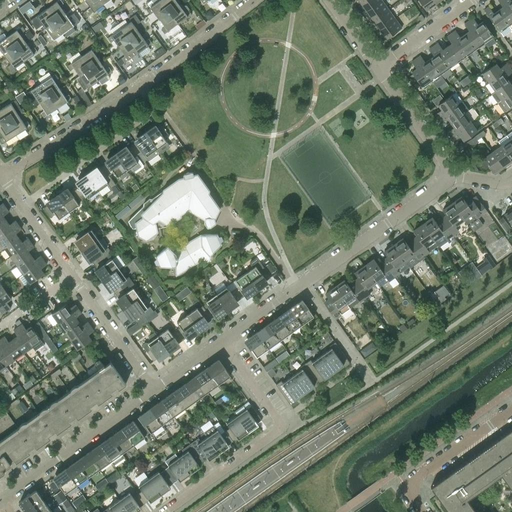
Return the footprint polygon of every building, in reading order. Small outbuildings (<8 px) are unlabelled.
[(60,0),(58,0),(46,9),(55,21),(65,14),(60,6),(63,4),(60,0)] [(100,0),(84,0),(90,7),(87,10),(90,14),(103,5),(100,0)] [(100,0),(103,5),(106,9),(113,4),(110,0),(100,0)] [(169,12),(159,0),(151,0),(147,3),(150,7),(146,10),(150,14),(153,12),(159,20),(169,12)] [(179,5),(175,0),(159,0),(169,12),(179,5)] [(366,11),(381,0),(361,0),(359,1),(366,11)] [(373,20),(388,9),(381,0),(366,11),(373,20)] [(435,4),(432,0),(418,0),(426,10),(435,4)] [(511,23),(511,11),(503,0),(497,0),(502,7),(498,10),(509,26),(511,23)] [(511,0),(511,1),(510,0),(503,0),(511,11),(511,0)] [(177,24),(191,14),(188,10),(189,9),(186,6),(185,6),(181,8),(179,5),(169,12),(177,24)] [(67,11),(70,18),(77,14),(74,7),(67,11)] [(509,26),(498,10),(493,13),(489,7),(484,10),(503,37),(511,30),(509,26)] [(46,9),(30,21),(36,29),(42,25),(45,28),(55,21),(46,9)] [(379,29),(395,18),(388,9),(373,20),(379,29)] [(177,24),(169,12),(159,20),(164,27),(161,30),(164,34),(177,24)] [(72,27),(77,23),(74,19),(71,21),(65,14),(55,21),(64,33),(67,37),(75,31),(72,27)] [(139,34),(134,26),(140,22),(135,15),(129,19),(131,22),(128,24),(125,20),(118,25),(129,41),(139,34)] [(386,39),(401,28),(395,18),(379,29),(386,39)] [(473,18),(468,21),(484,44),(494,37),(482,21),(478,25),(476,22),(473,18)] [(47,32),(43,35),(49,43),(50,43),(64,33),(55,21),(45,28),(47,32)] [(468,21),(464,24),(467,28),(469,31),(464,34),(476,50),(484,44),(468,21)] [(129,41),(118,25),(110,30),(113,34),(107,38),(110,43),(114,40),(119,48),(129,41)] [(25,42),(20,35),(23,32),(20,28),(6,37),(15,49),(25,42)] [(455,30),(451,34),(467,56),(476,50),(464,34),(460,37),(458,35),(455,30)] [(15,49),(6,37),(3,33),(0,35),(0,49),(5,57),(15,49)] [(147,47),(152,43),(148,39),(145,41),(139,34),(129,41),(138,53),(141,57),(149,51),(149,49),(147,47)] [(451,34),(446,37),(449,41),(451,44),(447,47),(458,62),(467,56),(451,34)] [(138,53),(129,41),(119,48),(125,56),(116,62),(119,66),(138,53)] [(24,62),(37,52),(34,47),(31,50),(25,42),(15,49),(24,62)] [(438,43),(433,46),(449,69),(458,62),(447,47),(442,50),(441,47),(438,43)] [(433,46),(429,49),(432,54),(434,56),(429,59),(441,75),(449,69),(433,46)] [(100,62),(94,54),(98,52),(95,47),(81,56),(89,69),(100,62)] [(24,62),(15,49),(5,57),(10,64),(7,67),(10,71),(24,62)] [(89,69),(81,56),(78,52),(68,59),(71,63),(67,66),(70,70),(74,68),(79,76),(89,69)] [(420,55),(416,59),(432,81),(437,88),(445,82),(441,75),(429,59),(425,62),(423,60),(420,55)] [(416,59),(411,62),(414,66),(416,69),(411,72),(413,74),(420,84),(423,88),(432,81),(416,59)] [(107,75),(112,72),(108,67),(105,70),(100,62),(89,69),(98,81),(101,85),(109,80),(109,78),(107,75)] [(488,82),(509,68),(506,63),(499,68),(496,64),(482,73),(488,82)] [(508,81),(505,77),(511,72),(511,71),(509,68),(488,82),(495,91),(508,81)] [(98,81),(89,69),(79,76),(82,79),(78,82),(84,90),(98,81)] [(59,89),(54,81),(58,79),(55,74),(51,77),(48,73),(38,79),(41,83),(49,96),(59,89)] [(413,74),(408,77),(415,88),(420,84),(413,74)] [(497,103),(511,92),(511,85),(511,86),(508,81),(495,91),(491,94),(497,103)] [(49,96),(41,83),(34,88),(26,93),(34,105),(39,103),(49,96)] [(81,88),(77,91),(87,107),(92,104),(81,88)] [(71,99),(68,95),(65,97),(59,89),(49,96),(57,108),(71,99)] [(439,111),(434,115),(437,119),(458,104),(462,101),(455,92),(454,94),(451,95),(445,100),(438,105),(441,110),(439,111)] [(511,105),(511,92),(497,103),(503,112),(511,105)] [(43,117),(57,108),(49,96),(39,103),(44,111),(40,113),(43,117)] [(23,113),(15,100),(0,110),(8,122),(19,116),(23,113)] [(458,104),(437,119),(440,123),(445,120),(447,119),(450,123),(464,113),(468,110),(462,101),(458,104)] [(0,127),(8,122),(0,110),(0,109),(0,127)] [(451,129),(447,132),(450,137),(470,122),(474,119),(468,110),(464,113),(450,123),(454,127),(451,129)] [(30,126),(27,121),(24,124),(19,116),(8,122),(16,135),(30,126)] [(16,135),(8,122),(0,127),(0,132),(3,137),(0,138),(0,140),(2,144),(7,140),(9,145),(19,139),(16,135)] [(470,122),(450,137),(453,141),(457,138),(460,136),(463,141),(477,131),(470,122)] [(163,137),(168,134),(161,124),(156,127),(155,125),(145,133),(156,149),(167,142),(163,137)] [(159,153),(156,149),(145,133),(134,140),(136,142),(131,145),(138,155),(143,162),(147,160),(148,162),(159,153)] [(511,143),(509,139),(506,135),(498,142),(500,146),(511,160),(511,158),(511,143)] [(474,144),(471,139),(465,143),(468,148),(472,145),(474,144)] [(143,166),(136,156),(138,155),(131,145),(127,148),(125,146),(115,154),(127,170),(131,167),(134,171),(142,165),(143,166)] [(468,148),(460,153),(464,158),(475,150),(472,145),(468,148)] [(511,160),(500,146),(492,152),(503,168),(509,164),(508,162),(511,160)] [(503,168),(492,152),(483,158),(488,166),(493,173),(496,170),(497,172),(503,168)] [(127,170),(115,154),(105,161),(107,163),(102,166),(109,176),(113,172),(117,177),(127,170)] [(488,166),(483,158),(479,161),(485,169),(488,166)] [(115,185),(109,176),(102,166),(98,169),(96,167),(86,174),(98,191),(106,185),(109,189),(115,185)] [(219,209),(209,195),(208,190),(197,175),(193,176),(193,173),(187,172),(183,175),(183,178),(179,179),(152,199),(149,198),(143,203),(143,206),(128,221),(130,225),(132,229),(136,228),(138,236),(146,241),(153,239),(158,232),(157,228),(166,226),(180,216),(180,215),(188,209),(204,218),(204,223),(207,227),(211,226),(216,223),(214,218),(219,209)] [(98,191),(86,174),(76,182),(77,184),(73,187),(80,197),(84,193),(88,198),(98,191)] [(136,183),(131,187),(134,192),(140,188),(136,183)] [(111,189),(115,194),(119,191),(115,186),(111,189)] [(75,200),(80,197),(73,187),(68,190),(67,188),(57,195),(69,212),(79,205),(75,200)] [(84,193),(80,197),(83,202),(88,198),(84,193)] [(144,198),(140,194),(128,204),(131,208),(144,198)] [(69,212),(57,195),(47,203),(48,205),(43,208),(50,218),(55,214),(58,219),(69,212)] [(80,197),(75,200),(79,205),(83,202),(80,197)] [(461,197),(452,203),(463,219),(467,224),(486,211),(482,205),(478,208),(474,202),(468,206),(465,202),(461,197)] [(452,203),(442,210),(446,215),(449,220),(444,223),(452,235),(458,231),(454,226),(463,219),(452,203)] [(118,220),(130,209),(127,205),(115,216),(118,220)] [(0,224),(6,220),(3,216),(9,211),(5,207),(0,211),(0,224)] [(432,217),(423,224),(434,240),(438,245),(439,247),(448,240),(447,239),(452,235),(444,223),(439,227),(436,222),(432,217)] [(502,218),(498,221),(506,232),(510,230),(502,218)] [(0,237),(18,225),(15,221),(9,225),(6,220),(0,224),(0,237)] [(423,224),(413,231),(417,236),(420,241),(415,244),(423,256),(438,245),(434,240),(423,224)] [(4,248),(18,238),(15,233),(21,229),(18,225),(0,237),(0,250),(0,251),(4,248)] [(88,225),(83,229),(86,233),(91,229),(88,225)] [(74,235),(73,235),(76,240),(74,241),(77,246),(81,251),(82,252),(98,240),(91,229),(86,233),(83,229),(81,230),(74,235)] [(209,256),(221,244),(217,234),(201,234),(201,244),(199,244),(198,243),(193,244),(190,246),(187,244),(174,252),(167,245),(155,257),(159,267),(176,267),(180,272),(184,270),(201,260),(205,262),(209,260),(209,256)] [(11,257),(31,242),(28,238),(22,242),(18,238),(4,248),(11,257)] [(403,238),(393,245),(405,261),(409,267),(411,269),(420,263),(417,260),(423,256),(415,244),(410,248),(406,243),(403,238)] [(98,240),(82,252),(86,257),(89,262),(91,260),(94,265),(104,258),(111,253),(108,248),(105,249),(98,240)] [(31,255),(28,251),(34,247),(31,242),(11,257),(17,266),(31,255)] [(393,245),(384,252),(387,257),(391,262),(386,265),(394,277),(399,273),(400,273),(409,267),(405,261),(393,245)] [(23,274),(43,260),(40,256),(34,260),(31,255),(17,266),(23,274)] [(484,262),(476,268),(481,276),(496,265),(489,255),(483,259),(484,262)] [(104,258),(94,265),(97,269),(95,271),(98,275),(103,281),(119,269),(112,259),(107,262),(104,258)] [(253,268),(245,273),(257,290),(263,286),(267,283),(266,281),(270,277),(256,258),(249,263),(253,268)] [(374,259),(364,266),(376,282),(379,287),(394,277),(386,265),(385,265),(380,269),(377,264),(374,259)] [(30,283),(44,273),(40,268),(46,264),(43,260),(23,274),(19,278),(26,288),(31,285),(30,283)] [(364,266),(355,273),(358,278),(361,282),(356,286),(365,298),(370,294),(367,289),(376,282),(364,266)] [(466,268),(458,274),(467,286),(475,280),(466,268)] [(119,269),(103,281),(107,287),(110,291),(112,290),(115,294),(132,282),(129,277),(126,279),(119,269)] [(239,285),(234,289),(241,298),(246,295),(247,297),(251,294),(257,290),(245,273),(235,280),(239,285)] [(157,280),(150,285),(153,289),(160,284),(157,280)] [(344,280),(335,287),(350,308),(365,298),(356,286),(351,290),(348,285),(344,280)] [(132,282),(115,294),(118,299),(116,300),(119,304),(123,310),(140,298),(133,289),(136,287),(132,282)] [(1,284),(0,284),(0,302),(6,311),(10,308),(8,304),(6,302),(11,298),(1,284)] [(160,284),(153,289),(157,294),(164,290),(160,284)] [(437,302),(450,292),(444,284),(431,294),(437,302)] [(226,287),(216,294),(228,311),(234,306),(238,304),(237,302),(241,298),(234,289),(230,292),(226,287)] [(329,300),(324,304),(327,307),(335,319),(341,315),(341,314),(350,308),(335,287),(325,294),(329,300)] [(179,293),(173,297),(177,302),(182,298),(179,293)] [(209,306),(205,310),(212,319),(216,316),(218,318),(222,315),(228,311),(216,294),(206,301),(209,306)] [(429,295),(414,305),(421,315),(436,305),(429,295)] [(140,298),(123,310),(128,316),(131,320),(133,319),(136,323),(144,318),(146,316),(142,312),(147,308),(140,298)] [(314,317),(302,300),(290,308),(302,325),(314,317)] [(58,323),(78,309),(75,304),(69,309),(66,304),(51,314),(58,323)] [(197,308),(187,315),(199,332),(204,327),(209,324),(207,323),(212,319),(205,310),(200,313),(197,308)] [(302,325),(290,308),(279,316),(291,333),(302,325)] [(78,322),(75,317),(81,313),(78,309),(58,323),(64,332),(78,322)] [(149,321),(158,314),(155,310),(146,316),(149,321)] [(175,317),(178,320),(186,315),(184,311),(175,317)] [(180,327),(176,331),(183,340),(187,337),(188,339),(193,336),(198,332),(199,332),(187,315),(186,315),(176,322),(180,327)] [(291,333),(279,316),(267,324),(279,341),(291,333)] [(38,321),(33,325),(40,336),(46,332),(38,321)] [(70,341),(91,326),(88,322),(82,326),(78,322),(64,332),(70,341)] [(44,344),(31,326),(26,330),(22,324),(17,327),(32,347),(35,351),(44,344)] [(279,341),(267,324),(256,332),(268,349),(279,341)] [(91,340),(88,335),(94,330),(91,326),(70,341),(77,350),(91,340)] [(32,347),(17,327),(13,330),(17,336),(13,339),(23,353),(32,347)] [(167,329),(157,336),(169,353),(175,348),(179,345),(178,343),(183,340),(176,331),(175,331),(171,334),(167,329)] [(330,336),(326,330),(321,334),(325,339),(330,336)] [(143,344),(143,346),(146,351),(150,357),(153,361),(158,358),(159,360),(163,357),(169,353),(157,336),(154,332),(148,336),(149,342),(148,343),(145,342),(143,344)] [(268,349),(256,332),(244,341),(256,357),(268,349)] [(23,353),(13,339),(8,342),(4,336),(0,339),(14,359),(23,353)] [(14,359),(0,339),(0,358),(6,366),(14,359)] [(373,341),(367,345),(373,353),(379,349),(373,341)] [(350,363),(335,342),(329,346),(331,348),(321,355),(333,372),(343,365),(344,367),(350,363)] [(333,372),(321,355),(312,362),(310,360),(305,363),(320,384),(325,381),(324,379),(333,372)] [(0,443),(0,475),(4,472),(2,469),(14,460),(16,462),(43,443),(111,394),(112,394),(110,391),(117,386),(119,389),(126,384),(112,364),(106,368),(99,359),(98,360),(97,360),(96,361),(95,361),(94,363),(101,372),(0,443)] [(275,359),(268,363),(272,368),(278,364),(275,359)] [(230,376),(218,360),(206,368),(218,385),(230,376)] [(320,384),(305,363),(300,367),(302,369),(292,376),(304,393),(313,386),(315,388),(320,384)] [(218,385),(206,368),(195,376),(207,393),(218,385)] [(276,374),(272,368),(267,372),(271,378),(276,374)] [(207,393),(195,376),(184,384),(196,401),(207,393)] [(304,393),(292,376),(282,383),(281,381),(275,385),(290,406),(296,402),(294,400),(304,393)] [(196,401),(184,384),(173,392),(185,409),(196,401)] [(185,409),(173,392),(161,400),(173,417),(185,409)] [(11,393),(2,399),(4,401),(6,404),(15,397),(13,394),(11,393)] [(225,394),(214,403),(217,407),(226,401),(229,399),(225,394)] [(173,417),(161,400),(150,408),(162,425),(173,417)] [(23,404),(18,407),(22,413),(27,409),(23,404)] [(243,405),(233,412),(236,416),(248,433),(254,428),(258,425),(257,423),(261,420),(254,410),(251,405),(246,409),(243,405)] [(162,425),(150,408),(138,416),(143,423),(140,425),(147,434),(149,432),(150,433),(162,425)] [(0,435),(15,425),(4,409),(0,411),(0,417),(0,418),(0,435)] [(230,428),(225,431),(232,441),(237,438),(238,440),(242,437),(248,433),(236,416),(226,423),(230,428)] [(147,434),(140,425),(137,427),(133,421),(121,429),(133,446),(145,437),(144,436),(147,434)] [(214,425),(204,432),(207,437),(219,454),(225,449),(229,446),(228,444),(232,441),(225,431),(221,435),(214,425)] [(511,428),(430,487),(448,511),(475,511),(467,500),(501,475),(511,490),(511,494),(509,497),(511,500),(511,428)] [(133,446),(121,429),(110,437),(122,454),(133,446)] [(122,454),(110,437),(98,445),(110,462),(113,466),(124,458),(122,454)] [(198,438),(190,444),(203,462),(207,459),(209,461),(213,458),(219,454),(207,437),(200,442),(198,438)] [(184,453),(178,458),(189,474),(195,470),(200,467),(198,465),(203,462),(190,444),(181,450),(184,453)] [(110,462),(98,445),(87,453),(99,470),(110,462)] [(99,470),(87,453),(76,461),(88,478),(99,470)] [(175,454),(165,461),(171,470),(167,473),(173,483),(178,480),(179,482),(184,479),(189,474),(178,458),(175,454)] [(88,478),(76,461),(65,469),(77,486),(88,478)] [(77,486),(65,469),(53,478),(65,494),(77,486)] [(117,471),(112,474),(116,480),(121,476),(118,472),(117,471)] [(159,471),(148,479),(160,495),(166,491),(170,488),(169,486),(173,483),(167,473),(166,473),(162,476),(159,471)] [(98,489),(109,485),(106,478),(95,483),(98,489)] [(142,491),(137,494),(144,504),(149,501),(150,503),(154,500),(160,495),(148,479),(138,486),(142,491)] [(26,511),(27,511),(43,501),(36,490),(19,502),(26,511)] [(129,492),(119,500),(127,511),(136,511),(141,509),(140,507),(144,504),(137,494),(133,497),(129,492)] [(83,493),(73,500),(77,506),(87,499),(83,493)] [(71,505),(67,499),(62,503),(66,509),(71,505)] [(109,507),(104,510),(105,511),(127,511),(119,500),(109,507)] [(49,511),(51,511),(43,501),(27,511),(49,511)]
